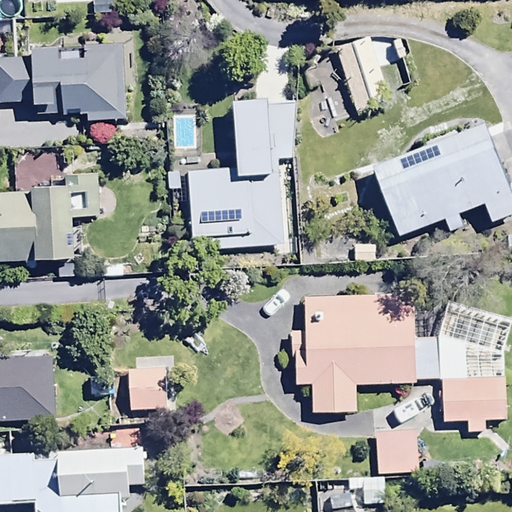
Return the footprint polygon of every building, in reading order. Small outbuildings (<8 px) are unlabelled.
[(365,37),(333,48),(355,113),(387,102),(365,37)] [(0,105),(38,104),(39,114),(86,112),(86,119),(126,117),(122,43),(82,44),(82,53),(56,54),(56,42),(28,43),(28,57),(0,58),(0,105)] [(511,185),(486,117),(369,161),(394,231),(440,214),(445,227),(461,221),(456,205),(482,195),(491,217),(511,208),(511,185)] [(61,172),(61,181),(27,183),(27,192),(0,192),(0,260),(73,258),(72,216),(96,216),(94,170),(61,172)] [(510,317),(444,298),(434,334),(413,335),(411,289),(301,294),(302,329),(286,330),(287,354),(291,354),(293,384),(309,383),(310,412),(355,410),(354,385),(438,381),(440,424),(464,423),(465,432),(483,431),(482,422),(504,421),(500,349),(510,317)] [(0,423),(55,421),(52,358),(0,360),(0,423)] [(165,411),(162,366),(125,369),(128,428),(156,426),(155,411),(165,411)] [(126,490),(142,489),(140,449),(54,451),(54,457),(32,458),(31,453),(0,455),(0,503),(33,502),(33,511),(120,511),(119,500),(126,500),(126,490)]
